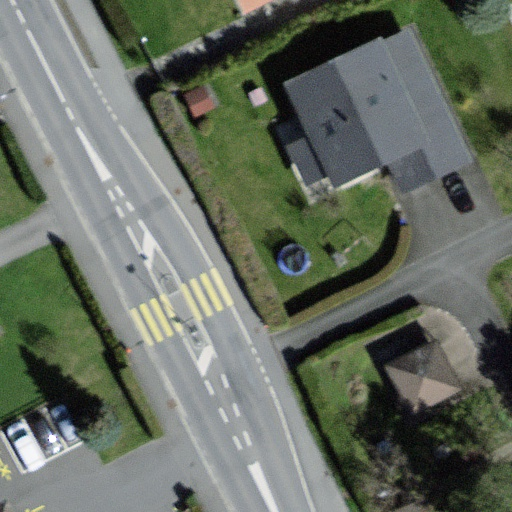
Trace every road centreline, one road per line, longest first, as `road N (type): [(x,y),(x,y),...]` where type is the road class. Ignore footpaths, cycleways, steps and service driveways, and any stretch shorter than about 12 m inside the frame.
road 1 (secondary): [(280,511),(233,352),(207,294),(142,191),(68,113)]
road 2 (secondary): [(68,113),(160,337),(199,413),(267,511)]
road 3 (secondary): [(11,0),(68,113)]
